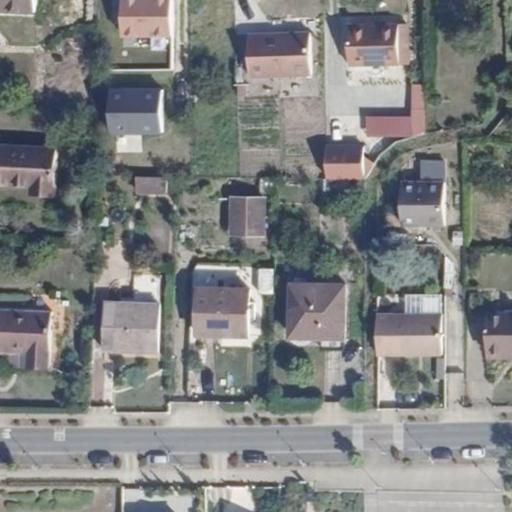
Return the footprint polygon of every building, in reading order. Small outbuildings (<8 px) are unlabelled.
[(36,0),(0,0),(0,11),(36,13),(36,0)] [(172,0),(123,0),(123,37),(172,38),(172,0)] [(364,45),(397,45),(397,21),(364,22),(364,45)] [(347,62),(364,62),(364,45),(364,22),(347,23),(347,62)] [(309,36),(248,35),(248,77),(309,79),(309,36)] [(364,45),(364,62),(398,61),(397,45),(364,45)] [(165,86),(111,86),(110,134),(165,134),(165,86)] [(425,112),(365,113),(365,135),(425,135),(425,112)] [(57,197),(59,175),(59,149),(0,146),(0,186),(32,188),(32,197),(57,197)] [(318,180),(364,180),(364,147),(318,147),(318,180)] [(444,226),(447,159),(420,158),(420,178),(401,177),(399,224),(444,226)] [(166,193),(166,175),(135,175),(136,194),(166,193)] [(266,234),(266,199),(230,198),(230,234),(266,234)] [(273,292),(274,268),(259,267),(258,292),(273,292)] [(347,284),(293,283),(291,338),(345,340),(347,284)] [(249,337),(250,289),(199,288),(198,335),(249,337)] [(159,352),(160,304),(106,302),(104,351),(159,352)] [(30,355),(29,367),(52,368),(54,312),(0,309),(0,353),(14,354),(30,355)] [(511,312),(484,313),(485,353),(511,351),(511,312)] [(442,314),(378,315),(378,354),(442,353),(442,314)] [(13,366),(29,367),(30,355),(14,354),(13,366)]
